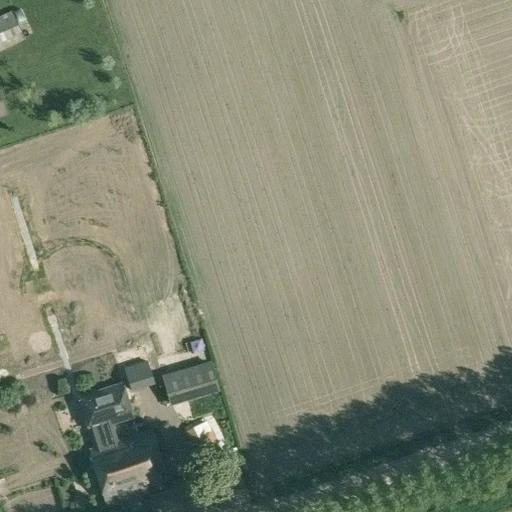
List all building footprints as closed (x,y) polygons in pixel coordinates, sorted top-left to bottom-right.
[(0,17),(0,52),(26,40),(12,12),(0,17)] [(5,85),(0,86),(0,114),(1,118),(14,115),(5,85)] [(164,375),(172,404),(219,391),(210,362),(164,375)] [(80,397),(94,445),(89,447),(107,506),(167,488),(148,428),(118,438),(114,425),(135,419),(123,383),(80,397)] [(186,431),(200,460),(220,450),(206,422),(186,431)] [(152,499),(156,511),(184,511),(200,507),(190,478),(171,484),(174,491),(152,499)]
